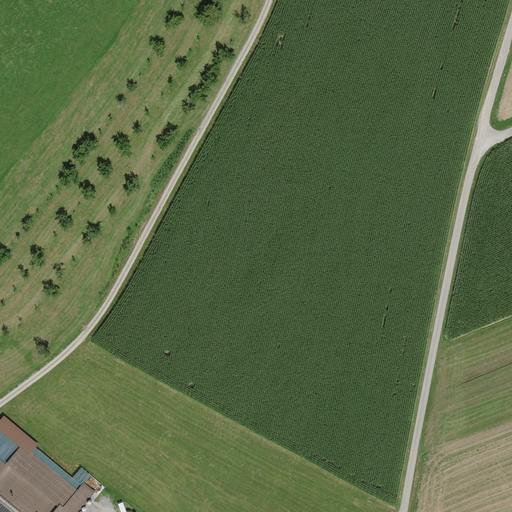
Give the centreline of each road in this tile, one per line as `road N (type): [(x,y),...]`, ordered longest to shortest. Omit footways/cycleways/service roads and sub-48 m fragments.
road 1 (track): [(511,25),(463,203),(405,511)]
road 2 (track): [(0,402),(78,341),(269,0)]
